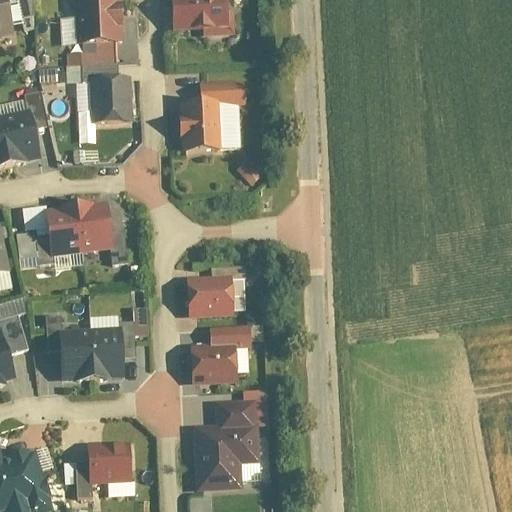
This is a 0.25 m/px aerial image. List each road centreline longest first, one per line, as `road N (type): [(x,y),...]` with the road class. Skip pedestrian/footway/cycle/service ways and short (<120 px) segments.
road 1 (residential): [(325,511),(312,229)]
road 2 (residential): [(312,229),(296,0)]
road 3 (residential): [(145,186),(153,152),(134,0)]
road 4 (residential): [(163,237),(164,409)]
road 5 (residential): [(0,414),(164,409)]
road 6 (unknown): [(303,99),(148,114)]
road 7 (residential): [(163,237),(312,229)]
road 8 (residential): [(0,200),(121,184)]
